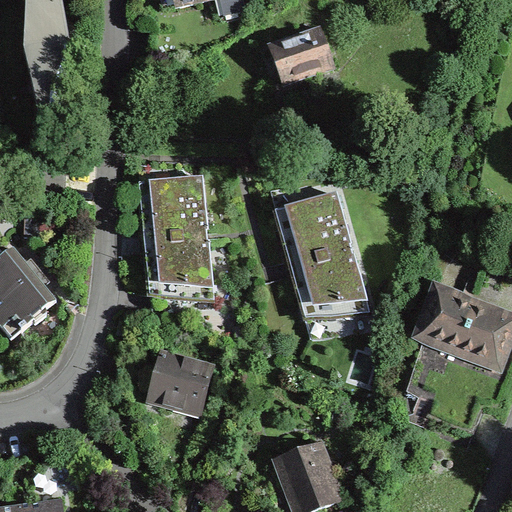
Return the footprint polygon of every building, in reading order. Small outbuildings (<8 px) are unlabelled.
[(25,0),(24,51),(41,125),(67,112),(69,43),(64,13),(61,0),(25,0)] [(172,0),(175,8),(175,9),(211,0),(234,0),(238,14),(245,12),(241,0),(172,0)] [(283,84),(312,73),(314,77),(334,70),(329,57),(319,29),(298,37),(300,41),(271,52),(272,56),(283,84)] [(65,167),(34,164),(33,199),(64,200),(65,167)] [(208,243),(206,243),(205,232),(207,231),(202,179),(140,185),(145,239),(150,297),(214,301),(208,243)] [(291,268),(306,320),(369,313),(354,257),(352,258),(349,247),(351,246),(336,195),(276,212),(291,268)] [(43,214),(26,213),(24,237),(47,239),(43,214)] [(0,304),(35,276),(19,256),(13,250),(3,258),(1,257),(0,256),(0,304)] [(35,276),(0,304),(0,328),(11,342),(34,324),(35,326),(45,318),(46,316),(47,315),(47,313),(46,311),(56,302),(41,283),(35,276)] [(419,338),(499,367),(502,358),(511,331),(511,318),(436,290),(419,338)] [(151,390),(148,401),(201,416),(214,369),(160,354),(151,390)] [(277,461),(285,482),(295,478),(307,511),(314,511),(341,502),(323,455),(319,445),(277,461)] [(62,511),(61,498),(17,504),(17,511),(62,511)]
